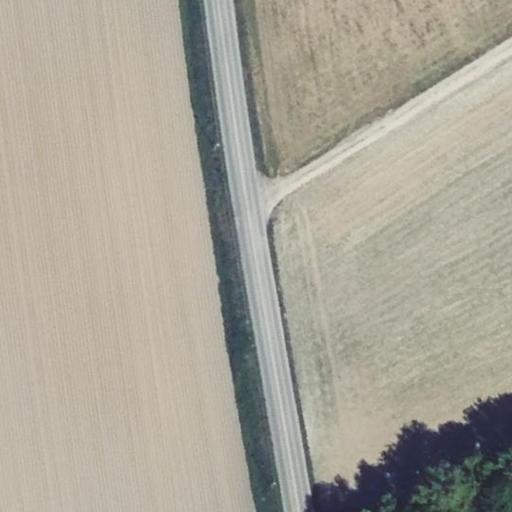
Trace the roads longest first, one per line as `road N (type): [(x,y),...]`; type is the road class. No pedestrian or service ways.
road 1 (tertiary): [(299,511),(219,0)]
road 2 (track): [(247,208),(511,44)]
